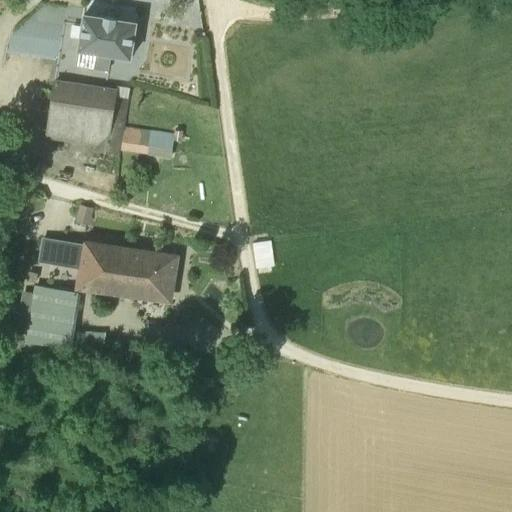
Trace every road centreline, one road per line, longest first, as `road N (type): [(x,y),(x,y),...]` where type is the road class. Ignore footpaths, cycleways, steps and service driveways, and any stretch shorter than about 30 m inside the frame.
road 1 (track): [(511,399),(262,356),(243,239)]
road 2 (track): [(243,239),(0,167)]
road 3 (track): [(458,0),(217,18)]
road 4 (track): [(243,239),(217,18)]
